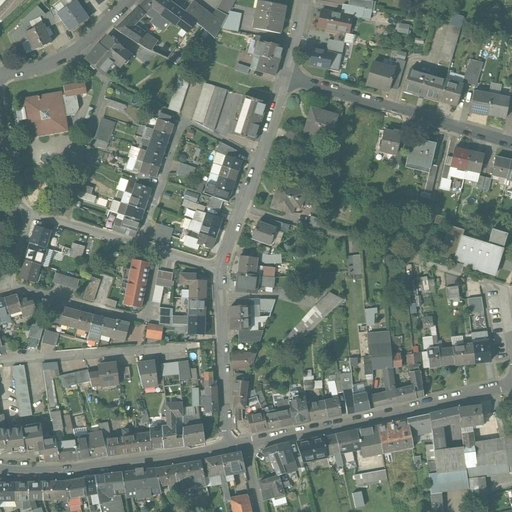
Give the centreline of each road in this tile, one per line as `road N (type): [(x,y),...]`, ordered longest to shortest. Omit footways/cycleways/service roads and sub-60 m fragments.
road 1 (residential): [(244,443),(511,386)]
road 2 (residential): [(511,144),(288,79)]
road 3 (residential): [(0,468),(57,470),(228,445)]
road 4 (residential): [(8,284),(143,318),(159,252)]
road 5 (residential): [(220,273),(288,79)]
road 6 (residential): [(0,361),(183,347)]
road 7 (residential): [(228,445),(220,273)]
road 8 (residential): [(0,75),(71,57),(131,0)]
road 9 (residential): [(28,212),(159,252)]
